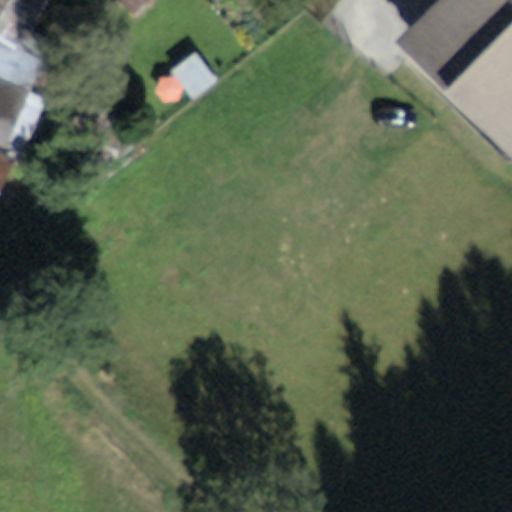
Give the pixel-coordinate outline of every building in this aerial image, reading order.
[(0,0),(0,22),(27,37),(46,0),(0,0)] [(105,0),(135,27),(159,0),(105,0)] [(511,0),(443,0),(399,45),(511,154),(511,0)] [(0,32),(0,71),(30,88),(47,58),(0,32)] [(0,79),(0,140),(13,147),(38,98),(0,79)] [(0,204),(20,165),(0,154),(0,204)] [(0,350),(17,327),(0,314),(0,350)]
